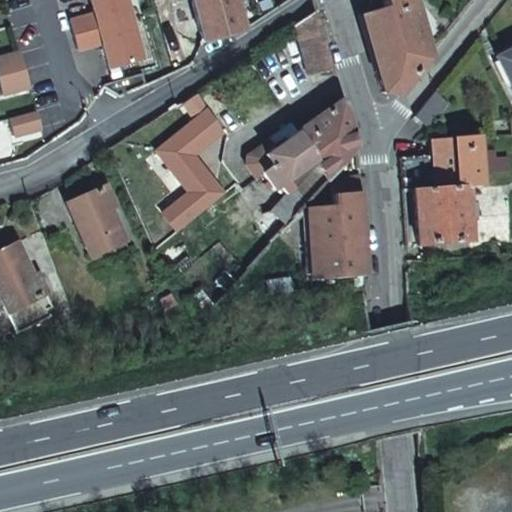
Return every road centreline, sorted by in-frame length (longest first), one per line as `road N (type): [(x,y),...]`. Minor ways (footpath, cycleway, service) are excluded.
road 1 (trunk): [(511,333),(0,450)]
road 2 (trunk): [(0,493),(501,380)]
road 3 (residential): [(375,142),(402,437),(401,511)]
road 4 (residential): [(0,186),(86,148),(312,0)]
road 5 (residential): [(493,0),(375,142)]
road 6 (residential): [(375,142),(332,0)]
